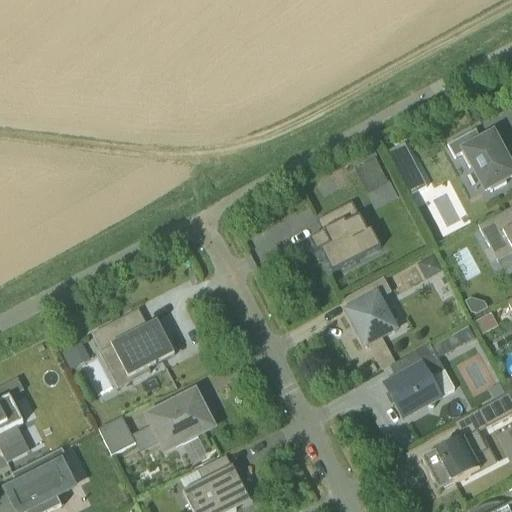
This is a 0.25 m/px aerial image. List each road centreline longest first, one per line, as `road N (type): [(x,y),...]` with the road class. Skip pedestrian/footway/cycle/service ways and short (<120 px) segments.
road 1 (track): [(511,4),(222,155),(0,133)]
road 2 (residential): [(349,511),(197,225),(0,323)]
